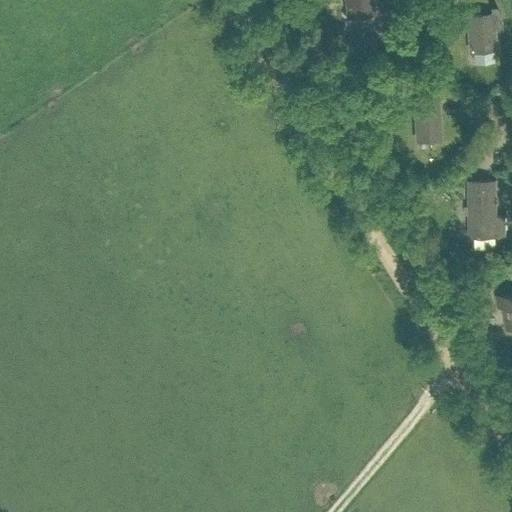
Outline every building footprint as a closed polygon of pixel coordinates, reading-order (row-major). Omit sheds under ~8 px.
[(345,0),(348,16),(374,12),(372,0),(345,0)] [(470,50),(496,47),(492,11),(466,14),(470,50)] [(416,138),(439,137),(437,102),(414,104),(416,138)] [(503,215),(495,215),(495,179),(469,179),(469,235),(503,234),(503,215)] [(511,325),(511,292),(502,294),(497,295),(498,306),(503,305),(505,314),(502,314),(504,326),(507,326),(511,325)]
